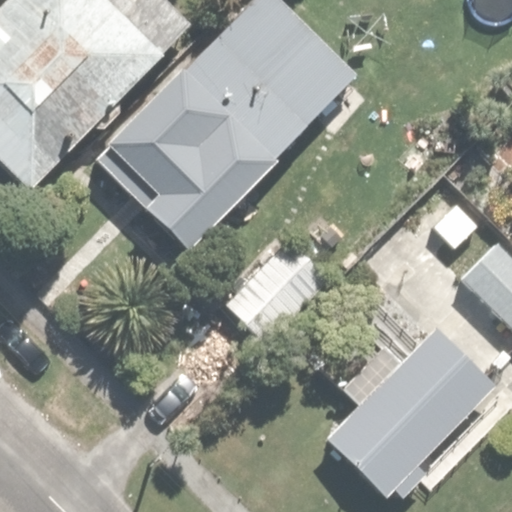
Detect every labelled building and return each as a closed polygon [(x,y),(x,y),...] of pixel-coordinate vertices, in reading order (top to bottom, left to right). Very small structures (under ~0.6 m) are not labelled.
[(0,0),(0,163),(26,190),(197,24),(173,0),(0,0)] [(367,93),(354,79),(357,76),(284,0),(247,0),(90,150),(181,245),(310,121),(323,135),(367,93)] [(511,251),(495,233),(456,271),(511,328),(511,251)] [(285,234),(219,302),(258,340),(324,272),(285,234)] [(438,317),(327,429),(387,488),(498,377),(438,317)]
